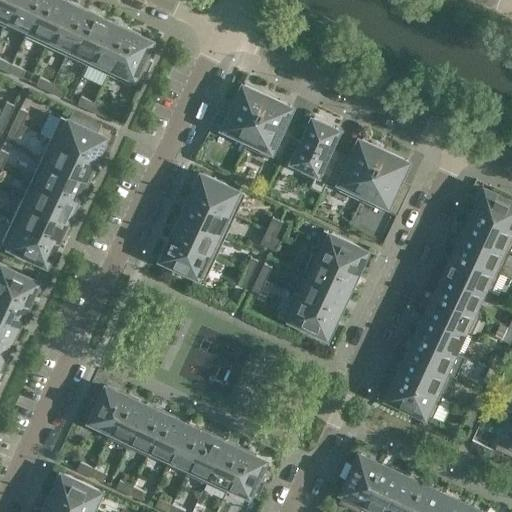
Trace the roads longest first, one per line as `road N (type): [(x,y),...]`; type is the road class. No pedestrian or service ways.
road 1 (residential): [(3,511),(223,30)]
road 2 (residential): [(462,140),(289,511)]
road 3 (residential): [(223,30),(462,140)]
